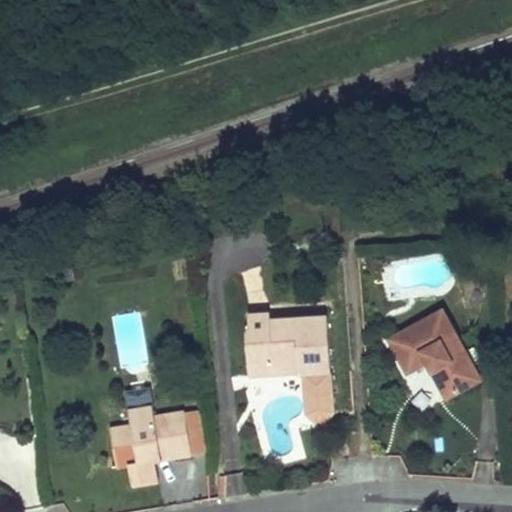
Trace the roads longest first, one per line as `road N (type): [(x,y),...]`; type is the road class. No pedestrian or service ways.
road 1 (track): [(0,122),(406,0)]
road 2 (residential): [(511,501),(392,493),(260,511)]
